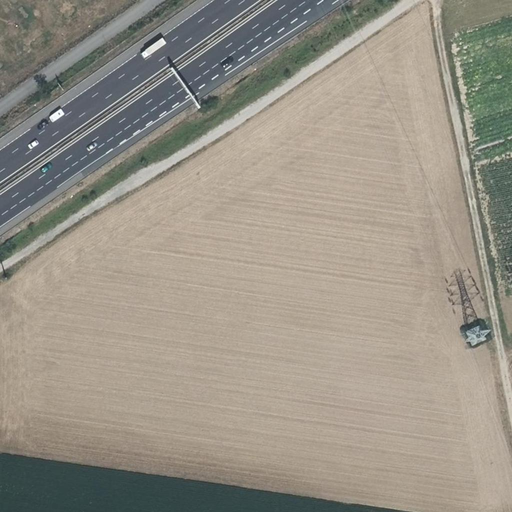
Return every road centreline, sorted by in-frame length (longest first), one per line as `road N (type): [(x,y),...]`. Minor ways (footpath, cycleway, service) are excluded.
road 1 (unclassified): [(0,264),(422,0)]
road 2 (track): [(511,409),(435,0)]
road 3 (motorway): [(0,211),(291,7)]
road 4 (motorway): [(242,0),(0,169)]
road 5 (unclassified): [(161,0),(0,110)]
